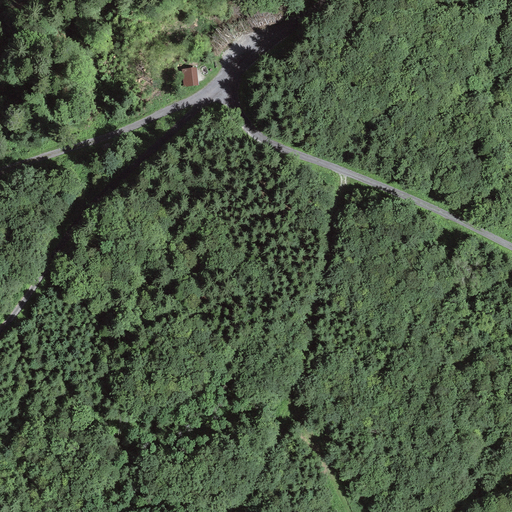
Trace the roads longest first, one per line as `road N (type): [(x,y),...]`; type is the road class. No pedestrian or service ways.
road 1 (track): [(352,174),(329,232),(292,402),(349,511)]
road 2 (track): [(511,246),(259,136),(224,86)]
road 3 (track): [(0,330),(77,218),(209,94)]
road 4 (track): [(209,94),(0,171)]
road 5 (track): [(224,86),(325,0)]
road 6 (track): [(292,402),(252,485),(227,511)]
